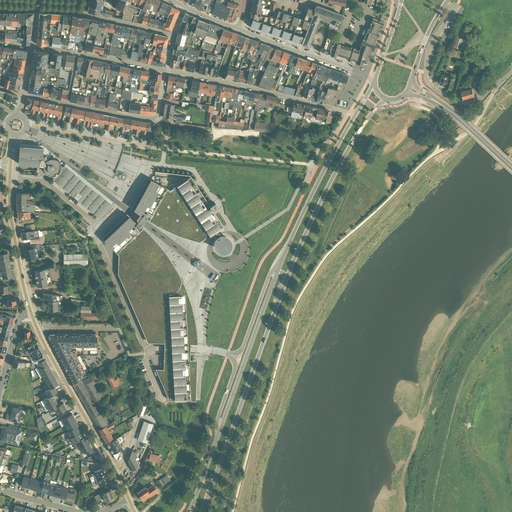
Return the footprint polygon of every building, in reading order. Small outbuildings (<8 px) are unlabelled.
[(149,0),(144,0),(141,7),(140,7),(140,9),(145,11),(146,10),(149,0)] [(149,0),(146,10),(151,13),(155,0),(149,0)] [(156,14),(161,1),(159,0),(155,0),(151,13),(156,14)] [(199,0),(197,6),(204,9),(207,1),(208,2),(209,0),(199,0)] [(207,1),(204,9),(207,11),(211,3),(213,4),(214,0),(209,0),(208,2),(207,1)] [(211,3),(207,11),(214,13),(215,11),(218,11),(217,13),(218,13),(218,15),(226,18),(229,6),(225,5),(227,0),(226,0),(214,0),(213,4),(211,3)] [(155,15),(159,17),(160,17),(166,3),(161,1),(156,14),(155,15)] [(128,5),(124,4),(122,12),(123,12),(121,18),(132,21),(134,13),(138,14),(140,9),(140,7),(136,6),(133,4),(129,3),(128,5)] [(159,17),(157,27),(161,28),(163,20),(165,21),(171,5),(166,3),(160,17),(159,17)] [(102,8),(88,4),(87,11),(100,14),(101,14),(103,8),(102,8)] [(314,9),(300,44),(307,46),(318,18),(324,20),(325,22),(326,25),(328,25),(329,28),(321,51),(327,54),(328,53),(331,43),(341,14),(316,4),(314,9)] [(179,9),(171,5),(165,21),(163,20),(161,28),(170,30),(179,9)] [(263,8),(251,5),(250,9),(251,9),(250,11),(250,12),(254,12),(259,13),(264,14),(265,8),(263,8)] [(237,7),(229,6),(226,18),(233,20),(234,15),(235,16),(236,15),(235,15),(236,12),(237,7)] [(303,18),(295,42),(300,44),(314,9),(308,7),(307,7),(303,18)] [(112,10),(103,8),(101,14),(103,14),(103,15),(110,16),(112,10)] [(149,17),(151,13),(146,10),(145,11),(140,23),(146,24),(149,17)] [(275,16),(270,33),(275,35),(283,12),(277,10),(275,16)] [(51,12),(39,11),(38,18),(47,19),(47,20),(50,20),(51,12)] [(17,12),(6,12),(5,29),(11,29),(17,30),(17,28),(17,12)] [(26,12),(17,12),(17,28),(21,28),(21,27),(21,22),(25,22),(26,12)] [(59,13),(51,12),(50,20),(49,29),(48,37),(47,45),(51,45),(52,35),(53,29),(57,29),(59,13)] [(180,23),(188,26),(192,15),(185,12),(180,23)] [(283,12),(275,35),(280,36),(288,13),(283,12)] [(52,35),(60,36),(60,33),(63,13),(59,13),(57,29),(53,29),(52,35)] [(67,47),(68,40),(72,14),(63,13),(60,33),(63,34),(63,38),(61,46),(67,47)] [(256,21),(254,27),(259,29),(265,14),(264,14),(259,13),(256,21)] [(288,13),(280,36),(285,38),(293,15),(288,13)] [(75,39),(79,45),(81,38),(85,17),(72,14),(68,40),(73,41),(74,43),(74,42),(75,41),(75,39)] [(265,14),(259,29),(264,31),(270,15),(269,15),(265,14)] [(197,18),(192,15),(188,26),(191,28),(188,35),(191,36),(193,31),(197,18)] [(270,15),(264,31),(270,33),(275,16),(272,15),(270,15)] [(293,15),(285,38),(290,40),(298,17),(293,15)] [(90,18),(85,17),(81,38),(85,39),(86,35),(90,18)] [(298,17),(290,40),(295,42),(303,18),(298,17)] [(358,50),(355,61),(354,61),(354,62),(362,64),(362,62),(365,63),(369,54),(371,50),(372,50),(373,47),(375,43),(374,43),(376,37),(378,33),(378,32),(379,28),(380,28),(383,22),(379,20),(372,17),(369,23),(370,24),(368,28),(367,28),(365,32),(363,38),(362,38),(359,45),(358,50)] [(47,19),(38,18),(38,27),(49,29),(50,20),(47,20),(47,19)] [(99,20),(90,18),(86,35),(95,36),(99,20)] [(208,22),(197,18),(193,31),(204,36),(208,22)] [(95,36),(94,41),(104,43),(105,40),(106,35),(102,34),(105,21),(99,20),(95,36)] [(222,27),(208,22),(204,36),(203,38),(216,43),(222,27)] [(30,31),(31,23),(26,23),(26,27),(22,27),(22,28),(21,27),(21,28),(17,28),(17,30),(20,30),(22,31),(30,31)] [(110,45),(116,46),(117,43),(115,43),(118,32),(120,33),(122,25),(114,23),(112,35),(111,41),(110,45)] [(124,41),(126,26),(122,25),(120,33),(118,32),(115,43),(117,43),(119,43),(119,40),(123,41),(124,41)] [(49,29),(38,27),(37,36),(48,37),(49,29)] [(133,41),(136,29),(131,27),(129,39),(128,43),(131,44),(131,41),(133,42),(133,41)] [(231,31),(222,27),(216,43),(220,45),(223,40),(227,42),(231,31)] [(147,45),(150,32),(145,31),(144,39),(143,43),(141,51),(144,52),(145,48),(146,48),(147,45)] [(203,38),(204,36),(193,31),(191,36),(190,39),(194,40),(195,40),(196,37),(203,39),(203,38)] [(238,34),(231,31),(227,42),(234,44),(238,34)] [(190,39),(191,36),(188,35),(187,35),(177,32),(174,43),(188,47),(189,43),(190,39)] [(157,33),(155,45),(157,45),(157,44),(165,46),(168,36),(157,33)] [(244,36),(238,34),(234,44),(238,45),(237,49),(238,49),(237,53),(238,54),(244,36)] [(62,44),(63,38),(59,38),(60,36),(52,35),(51,45),(53,45),(55,45),(56,45),(57,45),(58,45),(58,46),(60,46),(60,43),(62,44)] [(48,37),(37,36),(36,43),(47,45),(48,37)] [(247,37),(244,36),(238,54),(238,55),(242,56),(244,49),(247,37)] [(83,49),(91,50),(94,41),(85,39),(83,49)] [(104,43),(102,53),(108,54),(108,53),(110,45),(111,41),(108,40),(105,40),(104,43)] [(255,40),(252,50),(254,50),(251,59),(250,63),(253,64),(254,60),(255,56),(260,41),(255,40)] [(102,53),(104,43),(94,41),(91,50),(102,53)] [(264,43),(260,41),(255,56),(259,57),(264,43)] [(334,41),(330,55),(335,56),(336,54),(335,54),(339,44),(339,43),(334,41)] [(195,57),(197,58),(197,55),(199,50),(191,48),(192,44),(189,43),(188,47),(187,51),(186,55),(189,56),(195,57)] [(269,45),(264,43),(259,57),(258,59),(260,60),(256,69),(258,70),(264,58),(269,45)] [(335,54),(336,54),(346,58),(346,59),(348,59),(351,60),(355,61),(358,50),(354,48),(355,47),(350,46),(350,47),(339,44),(335,54)] [(110,45),(108,53),(115,55),(116,47),(116,46),(110,45)] [(267,64),(274,47),(269,45),(264,58),(267,58),(264,63),(267,64)] [(12,56),(13,48),(3,46),(1,57),(8,58),(9,55),(12,56)] [(129,58),(135,59),(138,48),(132,46),(131,52),(129,58)] [(260,80),(257,85),(269,88),(274,79),(278,68),(279,67),(276,65),(282,50),(274,47),(267,64),(260,80)] [(13,56),(25,58),(26,52),(24,51),(24,50),(13,48),(12,56),(9,55),(8,58),(11,59),(13,56)] [(201,59),(200,63),(198,72),(206,74),(207,65),(204,65),(206,57),(215,59),(214,67),(210,66),(208,74),(216,76),(223,55),(213,52),(213,53),(203,49),(201,56),(197,55),(197,58),(201,59)] [(33,58),(46,59),(48,52),(34,50),(33,58)] [(164,52),(153,50),(153,52),(156,52),(155,54),(153,53),(152,56),(155,56),(155,59),(156,60),(163,61),(164,52)] [(288,53),(282,50),(276,65),(279,67),(278,68),(281,69),(288,53)] [(49,62),(46,61),(46,59),(33,58),(32,66),(55,68),(55,69),(59,70),(61,53),(56,53),(52,52),(51,59),(50,59),(50,60),(49,60),(50,60),(50,61),(49,62)] [(180,54),(172,52),(171,58),(178,60),(177,68),(181,69),(186,55),(180,54)] [(437,71),(444,55),(445,54),(440,52),(432,70),(436,72),(437,71)] [(291,54),(288,53),(281,69),(276,80),(273,89),(276,90),(279,84),(282,75),(281,74),(283,70),(284,70),(291,54)] [(64,68),(72,69),(74,55),(66,54),(64,68)] [(297,56),(291,54),(284,70),(287,71),(286,71),(290,73),(290,71),(297,56)] [(186,55),(181,69),(185,69),(189,56),(186,55)] [(444,55),(437,71),(438,72),(442,73),(443,74),(440,83),(446,85),(446,86),(451,87),(455,73),(445,70),(448,62),(447,61),(449,57),(444,55)] [(23,69),(25,58),(13,56),(11,59),(8,62),(7,65),(23,69)] [(189,56),(185,69),(192,71),(194,62),(195,57),(189,56)] [(305,59),(297,56),(290,71),(299,75),(302,68),(305,59)] [(89,76),(89,73),(92,59),(85,57),(81,74),(82,74),(88,76),(89,76)] [(8,62),(11,59),(8,58),(4,62),(1,61),(0,64),(0,73),(0,72),(3,72),(4,66),(6,66),(7,65),(8,62)] [(169,66),(177,68),(178,60),(171,58),(169,66)] [(311,61),(305,59),(302,68),(307,70),(311,61)] [(316,63),(311,61),(307,70),(306,72),(313,75),(316,63)] [(109,74),(111,63),(105,62),(103,78),(105,78),(104,84),(107,84),(109,74)] [(116,79),(119,65),(111,63),(109,74),(112,74),(111,78),(116,79)] [(320,65),(316,63),(313,75),(310,83),(314,84),(316,77),(320,65)] [(126,80),(128,67),(119,65),(116,79),(114,87),(115,87),(122,88),(124,89),(124,87),(125,85),(119,83),(120,80),(125,82),(126,80)] [(231,80),(234,67),(228,65),(224,78),(231,80)] [(320,79),(324,66),(320,65),(316,77),(320,79)] [(21,77),(22,72),(5,69),(6,66),(4,66),(3,72),(9,74),(21,77)] [(55,68),(32,66),(31,70),(46,72),(54,74),(58,75),(59,70),(55,69),(55,68)] [(245,82),(247,83),(252,74),(252,73),(254,68),(249,66),(247,71),(245,82)] [(323,90),(329,68),(324,66),(320,79),(321,79),(318,89),(323,90)] [(231,79),(236,80),(239,69),(234,67),(231,80),(231,79)] [(139,82),(139,77),(140,69),(133,68),(131,79),(135,80),(134,86),(130,86),(129,88),(129,90),(131,90),(137,92),(138,88),(139,82)] [(332,82),(335,70),(329,68),(323,90),(322,91),(326,92),(327,86),(329,87),(330,81),(332,82)] [(147,78),(147,75),(148,71),(140,69),(139,77),(147,78)] [(245,82),(247,71),(239,69),(236,80),(237,78),(239,79),(239,80),(241,81),(245,82)] [(46,72),(31,70),(30,76),(41,79),(42,76),(45,76),(46,72)] [(332,82),(337,83),(341,72),(335,70),(332,82)] [(149,78),(159,80),(161,73),(152,72),(152,74),(150,75),(149,78)] [(336,89),(333,103),(344,87),(347,75),(341,72),(337,83),(336,89)] [(159,85),(159,80),(149,78),(150,75),(147,75),(147,78),(139,77),(139,82),(159,85)] [(41,79),(30,76),(29,84),(36,85),(43,86),(44,85),(51,86),(52,86),(53,85),(55,86),(56,86),(56,84),(57,81),(41,79)] [(177,91),(182,92),(182,88),(175,86),(175,84),(176,76),(172,76),(171,80),(172,82),(170,89),(177,90),(177,91)] [(19,90),(20,81),(11,79),(11,83),(8,82),(7,87),(18,90),(19,90)] [(199,81),(191,79),(189,89),(188,89),(187,95),(196,97),(197,92),(199,81)] [(205,82),(199,81),(197,92),(200,93),(201,91),(204,92),(205,83),(205,82)] [(158,92),(159,85),(139,82),(138,88),(142,89),(143,86),(148,87),(147,90),(158,92)] [(100,93),(97,106),(104,107),(105,98),(103,98),(104,92),(107,92),(109,84),(107,84),(104,84),(102,83),(101,87),(100,93)] [(35,93),(36,85),(29,84),(28,91),(35,93)] [(109,84),(107,92),(109,93),(106,108),(111,109),(114,91),(112,90),(112,93),(110,93),(111,86),(109,86),(109,85),(109,84)] [(471,84),(466,86),(469,97),(474,95),(471,84)] [(36,85),(35,93),(42,94),(43,86),(36,85)] [(43,86),(42,94),(49,96),(51,86),(44,85),(43,86)] [(308,88),(305,98),(310,99),(313,87),(314,86),(309,85),(308,88)] [(284,86),(282,92),(292,94),(294,88),(284,86)] [(336,89),(329,87),(327,86),(326,92),(323,101),(333,103),(336,89)] [(466,86),(460,87),(463,98),(469,97),(466,86)] [(76,90),(71,89),(69,100),(76,102),(79,88),(76,87),(76,90)] [(115,87),(114,91),(111,109),(116,110),(119,99),(115,98),(116,92),(121,93),(122,88),(115,87)] [(232,87),(230,98),(229,100),(227,111),(231,112),(231,108),(235,88),(232,87)] [(313,87),(310,99),(315,100),(318,89),(313,87)] [(62,89),(60,98),(66,100),(68,89),(62,88),(62,89)] [(130,97),(131,90),(129,90),(124,89),(122,88),(121,93),(120,98),(130,99),(130,97)] [(156,99),(158,92),(147,90),(142,89),(138,88),(137,92),(143,92),(149,94),(148,97),(150,98),(156,99)] [(0,96),(5,99),(16,102),(18,95),(0,89),(0,96)] [(92,90),(86,89),(83,103),(89,105),(92,90)] [(244,90),(238,89),(235,107),(236,107),(236,111),(239,111),(241,104),(244,90)] [(318,89),(315,100),(323,102),(323,101),(326,92),(322,91),(323,90),(318,89)] [(143,92),(137,92),(131,90),(130,97),(142,99),(142,96),(143,92)] [(265,95),(259,93),(256,110),(256,112),(257,112),(258,111),(259,111),(259,110),(260,110),(261,110),(262,109),(262,108),(263,108),(264,108),(265,107),(265,106),(264,104),(265,95)] [(266,94),(265,95),(264,104),(265,106),(268,107),(270,107),(271,107),(272,107),(273,107),(274,107),(276,107),(277,107),(279,98),(278,98),(278,97),(266,94)] [(32,107),(33,99),(27,97),(25,105),(32,107)] [(38,111),(40,100),(33,99),(32,107),(31,111),(30,114),(33,115),(34,110),(38,111)] [(44,117),(47,102),(40,100),(38,111),(41,112),(41,117),(44,117)] [(52,114),(54,103),(47,102),(44,117),(47,118),(49,113),(52,114)] [(128,111),(139,113),(141,104),(129,102),(128,111)] [(147,113),(149,103),(145,102),(141,102),(141,104),(139,113),(147,113)] [(302,117),(305,104),(293,102),(292,106),(290,112),(290,116),(302,118),(302,117)] [(59,120),(62,105),(54,103),(52,114),(55,115),(54,119),(59,120)] [(154,114),(156,104),(149,103),(147,113),(154,114)] [(176,104),(164,103),(162,116),(173,118),(175,119),(175,121),(181,122),(182,118),(184,119),(184,114),(181,113),(181,112),(174,111),(175,106),(176,104)] [(205,120),(211,121),(213,110),(214,105),(210,104),(207,104),(204,104),(203,110),(207,110),(207,112),(205,120)] [(311,121),(314,106),(305,104),(302,117),(306,118),(306,116),(309,117),(311,121)] [(65,106),(63,115),(68,116),(69,117),(71,107),(65,106)] [(327,109),(314,106),(311,121),(318,122),(321,120),(321,119),(324,120),(324,122),(326,123),(328,122),(329,116),(330,115),(329,115),(329,112),(329,111),(327,110),(327,109)] [(71,107),(69,117),(71,117),(75,118),(77,118),(79,109),(71,107)] [(85,110),(79,109),(77,118),(79,119),(83,120),(85,110)] [(253,130),(272,132),(276,110),(273,109),(271,122),(255,121),(253,130)] [(97,112),(91,111),(88,127),(91,127),(92,122),(95,123),(97,112)] [(110,115),(103,114),(101,124),(106,125),(108,125),(110,115)] [(108,125),(110,126),(115,127),(117,116),(110,115),(108,125)] [(117,116),(115,127),(120,127),(122,128),(124,117),(117,116)] [(130,119),(124,117),(122,128),(124,128),(129,129),(130,119)] [(130,119),(129,129),(134,130),(136,130),(138,120),(130,119)] [(136,130),(138,130),(142,131),(144,131),(145,121),(138,120),(136,130)] [(150,122),(145,121),(144,131),(146,131),(151,132),(152,125),(150,122)] [(32,164),(42,147),(20,145),(18,163),(32,164)] [(49,157),(42,147),(32,164),(43,165),(43,166),(44,167),(43,167),(43,168),(44,168),(44,169),(45,170),(44,171),(45,171),(46,172),(48,173),(47,173),(48,173),(49,173),(49,174),(49,173),(51,174),(52,174),(53,177),(57,180),(67,167),(64,164),(60,164),(60,163),(59,162),(60,161),(59,161),(58,160),(59,160),(58,159),(58,160),(57,159),(58,158),(57,158),(57,159),(56,158),(56,157),(55,158),(54,157),(53,157),(53,156),(52,156),(52,157),(51,157),(51,156),(50,156),(50,157),(49,157)] [(67,167),(57,180),(63,186),(74,172),(67,168),(68,167),(67,167)] [(74,172),(63,186),(69,191),(80,178),(73,173),(74,173),(74,172)] [(127,175),(122,172),(120,174),(119,177),(120,178),(123,179),(124,180),(127,175)] [(190,175),(170,189),(153,180),(147,177),(130,207),(135,210),(141,214),(138,218),(136,221),(139,224),(142,221),(144,216),(148,219),(153,223),(160,227),(164,229),(168,230),(172,232),(175,234),(180,235),(199,241),(212,232),(216,238),(215,239),(216,239),(215,240),(215,241),(215,242),(215,243),(215,244),(215,245),(216,245),(216,246),(217,247),(218,247),(218,248),(219,248),(220,248),(220,249),(221,249),(222,249),(223,248),(224,248),(225,248),(226,247),(227,247),(227,246),(227,245),(228,245),(228,244),(228,243),(228,242),(228,241),(228,240),(228,239),(227,238),(226,237),(225,236),(224,236),(223,236),(222,235),(221,235),(220,235),(217,229),(223,225),(212,209),(217,206),(214,202),(209,205),(190,175)] [(80,178),(69,191),(75,196),(86,183),(79,178),(80,178)] [(86,183),(75,196),(81,201),(92,188),(85,184),(86,183)] [(92,188),(81,201),(87,206),(98,193),(92,189),(92,188)] [(16,192),(16,201),(34,204),(36,204),(36,201),(26,199),(26,197),(34,197),(34,193),(16,192)] [(98,193),(87,206),(93,211),(104,198),(98,194),(99,193),(98,193)] [(104,198),(93,211),(100,216),(110,203),(104,199),(105,198),(104,198)] [(34,204),(16,201),(17,209),(34,211),(34,204)] [(34,211),(17,209),(19,219),(23,218),(23,219),(28,218),(28,217),(35,216),(35,214),(40,215),(41,212),(34,211)] [(116,252),(142,226),(139,224),(136,221),(126,213),(101,237),(116,252)] [(190,343),(197,343),(197,335),(196,327),(194,315),(192,306),(189,296),(186,289),(185,286),(178,272),(173,262),(169,257),(165,251),(159,243),(155,238),(150,233),(142,226),(116,252),(118,254),(117,273),(147,341),(153,341),(153,345),(164,345),(164,348),(164,351),(156,351),(156,354),(163,355),(163,368),(155,368),(168,398),(195,399),(197,359),(189,358),(189,354),(190,349),(190,345),(190,343)] [(29,237),(39,235),(38,229),(35,229),(26,230),(21,231),(22,238),(23,238),(29,237)] [(24,249),(26,259),(38,257),(36,244),(30,244),(26,244),(27,248),(24,249)] [(0,265),(10,264),(7,251),(4,251),(4,253),(0,253),(0,265)] [(63,253),(63,265),(87,264),(87,253),(63,253)] [(0,277),(13,276),(10,264),(0,265),(0,266),(1,270),(0,270),(0,277)] [(47,283),(51,282),(48,268),(45,269),(44,268),(41,269),(39,267),(37,269),(34,270),(37,286),(40,285),(42,287),(44,284),(47,284),(47,283)] [(47,298),(47,301),(58,300),(60,300),(62,301),(62,295),(42,292),(43,298),(47,298)] [(58,300),(47,301),(48,310),(63,309),(63,305),(60,305),(60,300),(58,300)] [(98,317),(108,317),(109,308),(105,308),(105,312),(99,312),(99,313),(98,312),(90,311),(91,305),(80,305),(80,318),(98,319),(98,317)] [(0,319),(12,322),(14,317),(6,314),(5,316),(0,314),(0,319)] [(2,325),(10,328),(12,322),(0,319),(0,322),(2,323),(2,325)] [(0,331),(9,333),(10,328),(2,325),(0,324),(0,331)] [(22,341),(31,340),(30,336),(29,330),(23,330),(24,336),(21,336),(22,341)] [(0,337),(8,339),(9,333),(0,331),(0,337)] [(69,333),(52,333),(51,333),(50,333),(49,333),(48,334),(48,335),(48,336),(55,349),(64,344),(67,346),(68,345),(69,345),(69,333)] [(81,333),(69,333),(69,345),(70,345),(71,347),(75,347),(75,349),(81,349),(81,333)] [(97,333),(88,333),(88,349),(97,349),(97,333)] [(30,352),(39,347),(36,342),(30,345),(28,346),(25,345),(22,345),(25,351),(27,351),(27,352),(30,351),(30,352)] [(64,344),(55,349),(61,361),(75,353),(75,352),(73,353),(71,350),(69,347),(68,348),(67,346),(64,344)] [(34,357),(42,352),(41,352),(41,351),(41,350),(40,349),(39,347),(30,352),(30,351),(27,352),(27,351),(25,351),(24,351),(26,355),(27,354),(29,356),(34,357)] [(31,359),(32,362),(36,362),(44,358),(42,352),(34,357),(29,356),(23,355),(22,359),(28,359),(31,359)] [(75,353),(61,361),(66,370),(80,363),(75,353)] [(36,366),(49,366),(45,357),(44,358),(36,362),(32,362),(32,366),(36,366)] [(72,382),(86,374),(85,372),(80,363),(66,370),(71,379),(72,382)] [(42,376),(52,370),(51,369),(49,366),(36,366),(37,366),(35,367),(40,377),(42,376)] [(90,373),(93,378),(93,379),(96,377),(100,375),(96,369),(90,373)] [(46,382),(55,377),(52,370),(42,376),(46,382)] [(89,372),(86,374),(72,382),(75,388),(93,378),(90,373),(89,372)] [(112,374),(111,372),(106,375),(112,388),(122,382),(117,372),(113,374),(112,374)] [(49,387),(57,383),(58,383),(57,380),(55,377),(46,382),(49,387)] [(75,388),(91,417),(100,412),(98,409),(102,406),(98,398),(105,394),(103,390),(98,392),(93,383),(97,380),(96,377),(93,379),(93,378),(75,388)] [(57,383),(49,387),(44,390),(47,396),(52,393),(62,388),(58,383),(57,383)] [(46,404),(55,399),(52,393),(47,396),(43,399),(46,404)] [(49,410),(54,407),(59,404),(55,399),(46,404),(49,410)] [(123,408),(123,407),(120,401),(108,407),(112,413),(123,408)] [(59,404),(54,407),(57,413),(67,408),(63,402),(59,404)] [(18,421),(19,420),(20,416),(19,416),(22,408),(12,406),(10,413),(7,412),(5,418),(9,419),(18,421)] [(91,417),(98,428),(109,422),(103,410),(100,412),(91,417)] [(64,424),(75,418),(72,412),(61,418),(64,424)] [(98,428),(101,434),(109,429),(108,428),(114,424),(115,423),(115,424),(116,423),(114,421),(116,420),(119,418),(116,414),(113,415),(115,418),(109,422),(98,428)] [(37,421),(38,428),(47,423),(43,417),(37,421)] [(67,430),(76,425),(78,424),(75,418),(64,424),(67,430)] [(137,439),(146,442),(153,423),(143,420),(137,439)] [(18,434),(21,435),(22,429),(17,428),(17,425),(8,423),(7,426),(3,425),(0,436),(0,438),(18,443),(20,439),(17,438),(18,434)] [(69,436),(80,430),(76,425),(67,430),(66,431),(69,436)] [(101,434),(106,442),(118,435),(118,434),(113,436),(109,429),(101,434)] [(25,437),(35,439),(37,433),(27,430),(25,437)] [(72,442),(83,436),(80,430),(69,436),(66,437),(70,443),(72,442)] [(106,442),(115,458),(117,459),(122,447),(119,442),(124,440),(121,434),(118,435),(106,442)] [(79,445),(88,441),(84,435),(83,436),(72,442),(75,447),(79,445)] [(86,454),(93,450),(88,441),(79,445),(82,452),(84,450),(86,454)] [(10,455),(5,453),(6,447),(1,446),(0,446),(0,455),(2,456),(9,458),(10,455)] [(133,471),(137,469),(136,467),(139,465),(134,456),(136,451),(132,449),(128,458),(129,458),(130,459),(127,460),(133,471)] [(148,459),(158,462),(160,455),(150,452),(148,459)] [(93,480),(105,475),(101,468),(93,470),(95,474),(91,475),(93,480)] [(34,488),(36,480),(37,479),(33,478),(35,474),(32,473),(30,477),(28,486),(34,488)] [(161,477),(164,482),(170,479),(167,474),(161,477)] [(20,484),(28,486),(30,477),(23,475),(20,484)] [(99,485),(107,482),(105,475),(93,480),(91,481),(92,485),(98,482),(99,485)] [(46,492),(49,482),(50,478),(44,476),(43,481),(40,490),(46,492)] [(40,490),(43,481),(36,480),(34,488),(40,490)] [(53,494),(55,484),(49,482),(46,492),(53,494)] [(59,496),(62,486),(62,485),(56,483),(55,484),(53,494),(59,496)] [(145,485),(136,491),(137,492),(136,492),(138,495),(139,495),(143,500),(157,491),(152,484),(147,487),(145,485)] [(65,498),(68,489),(68,488),(62,486),(59,496),(65,498)] [(65,498),(72,500),(73,497),(74,497),(77,489),(70,487),(70,490),(68,489),(65,498)] [(105,500),(113,497),(110,488),(94,495),(96,500),(101,498),(100,495),(102,495),(105,500)]
